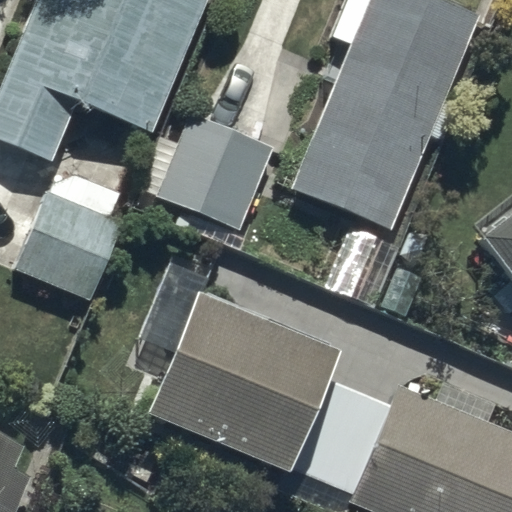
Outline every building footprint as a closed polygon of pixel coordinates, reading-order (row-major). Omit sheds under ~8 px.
[(155,135),(207,0),(35,0),(0,93),(0,141),(53,162),(75,104),(155,135)] [(386,228),(477,13),(445,0),(346,0),(331,36),(350,44),(290,187),(386,228)] [(273,150),(190,116),(179,142),(164,135),(140,192),(239,232),(273,150)] [(43,191),(10,268),(86,301),(120,224),(43,191)] [(511,215),(475,243),(511,292),(511,215)] [(511,511),(511,425),(492,417),(499,402),(443,377),(436,392),(406,379),(396,402),(330,373),(340,350),(201,290),(146,416),(289,477),(295,464),(353,489),(350,498),(382,511),(511,511)] [(0,511),(14,511),(32,470),(15,463),(23,446),(0,436),(0,511)]
